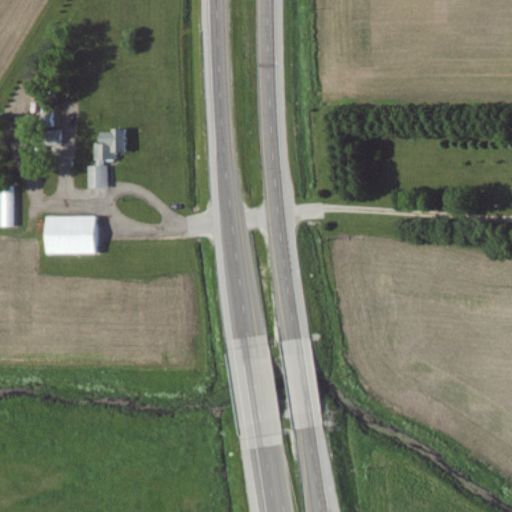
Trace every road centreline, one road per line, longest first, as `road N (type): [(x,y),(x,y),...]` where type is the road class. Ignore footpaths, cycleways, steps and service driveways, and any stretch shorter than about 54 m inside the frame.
road 1 (trunk): [(217,0),(222,139),(276,511)]
road 2 (trunk): [(325,511),(296,343),(273,136),(268,0)]
